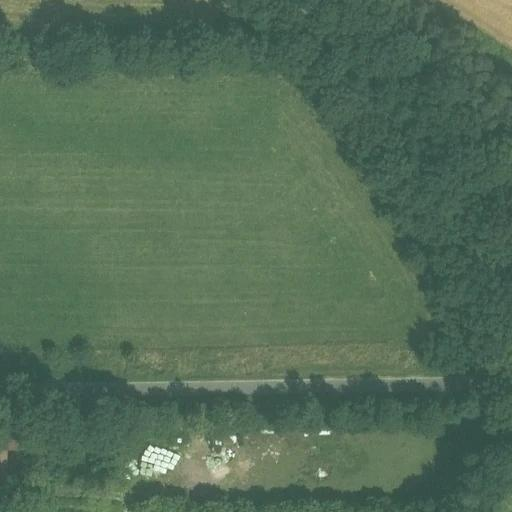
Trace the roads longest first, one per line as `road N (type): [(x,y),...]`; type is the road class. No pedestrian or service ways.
road 1 (residential): [(0,391),(511,381)]
road 2 (residential): [(511,288),(308,0)]
